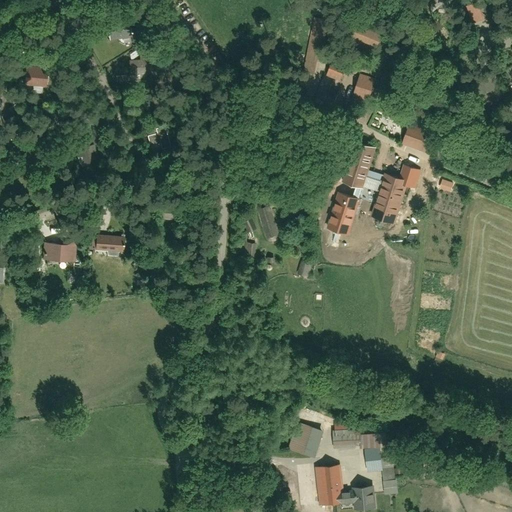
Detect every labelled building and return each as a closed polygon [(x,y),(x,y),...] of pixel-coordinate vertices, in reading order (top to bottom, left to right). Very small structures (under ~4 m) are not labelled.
[(426,0),(425,1),(432,10),(443,0),(426,0)] [(107,23),(110,42),(134,39),(130,19),(107,23)] [(142,75),(152,75),(152,50),(142,50),(142,75)] [(328,67),(324,76),(339,81),(343,72),(328,67)] [(25,87),(47,88),(48,69),(26,68),(25,87)] [(495,71),(471,78),(475,90),(483,87),(484,93),(500,89),(495,71)] [(374,84),(357,79),(351,95),(368,101),(374,84)] [(436,131),(408,122),(402,141),(430,150),(436,131)] [(147,137),(150,147),(170,141),(166,126),(156,129),(157,134),(147,137)] [(94,138),(74,144),(79,163),(99,158),(94,138)] [(394,226),(407,181),(370,171),(376,149),(353,140),(343,177),(341,184),(350,187),(363,190),(367,178),(380,182),(369,218),(378,221),(394,226)] [(48,163),(43,156),(45,155),(37,145),(22,156),(30,166),(36,162),(40,169),(48,163)] [(156,218),(179,219),(180,206),(156,205),(156,218)] [(271,208),(256,211),(267,243),(281,240),(271,208)] [(112,234),(108,234),(107,237),(100,237),(97,241),(100,247),(106,247),(109,254),(118,255),(118,249),(123,243),(120,237),(113,237),(112,234)] [(74,240),(61,239),(61,244),(45,243),(45,254),(47,254),(47,258),(72,260),(74,240)] [(295,423),(288,454),(315,460),(322,430),(295,423)] [(332,432),(333,449),(383,447),(383,430),(332,432)] [(359,460),(359,472),(379,472),(379,460),(359,460)] [(374,487),(349,488),(350,494),(340,494),(339,467),(312,468),(314,507),(341,506),(341,503),(350,503),(350,511),(351,511),(375,511),(374,487)] [(381,469),(383,488),(395,487),(393,468),(381,469)]
